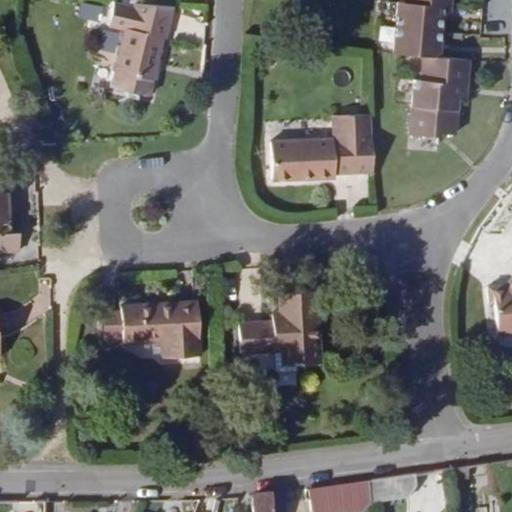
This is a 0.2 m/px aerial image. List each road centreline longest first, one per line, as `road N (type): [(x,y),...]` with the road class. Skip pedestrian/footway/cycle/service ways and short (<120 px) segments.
road 1 (residential): [(437,448),(259,477),(0,481)]
road 2 (residential): [(220,179),(123,183),(112,215),(118,237),(133,246),(169,246),(224,220)]
road 3 (residential): [(408,240),(437,448)]
road 4 (residential): [(224,220),(262,236),(408,240)]
road 5 (residential): [(231,0),(220,179)]
road 6 (unknown): [(4,112),(118,237)]
road 7 (residential): [(511,151),(462,218),(408,240)]
